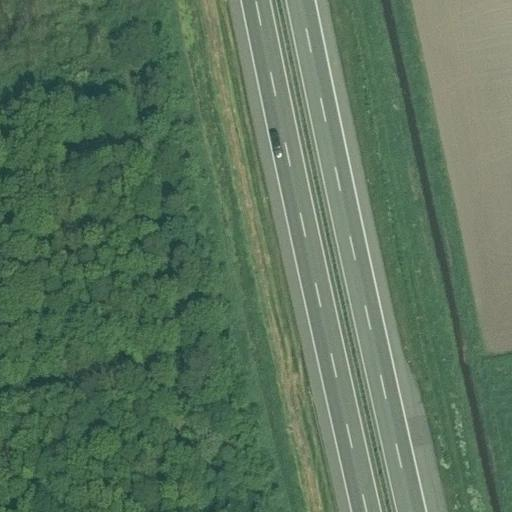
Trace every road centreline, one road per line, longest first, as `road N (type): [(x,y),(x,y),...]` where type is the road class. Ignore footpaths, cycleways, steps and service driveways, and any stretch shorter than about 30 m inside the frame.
road 1 (motorway): [(242,0),(353,511)]
road 2 (motorway): [(410,511),(300,0)]
